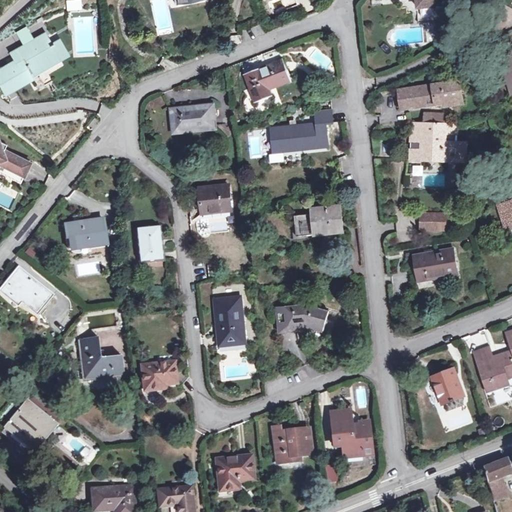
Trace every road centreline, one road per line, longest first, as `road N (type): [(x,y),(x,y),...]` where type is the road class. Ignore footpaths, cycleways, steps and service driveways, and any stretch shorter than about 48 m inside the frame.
road 1 (residential): [(111,133),(174,190),(203,398),(227,415),(383,360)]
road 2 (residential): [(383,360),(350,14)]
road 3 (residential): [(111,133),(145,87),(350,14)]
road 4 (residential): [(0,263),(91,147),(111,133)]
road 5 (residential): [(383,360),(511,304)]
road 6 (residential): [(396,486),(383,360)]
road 7 (tertiary): [(396,486),(511,440)]
